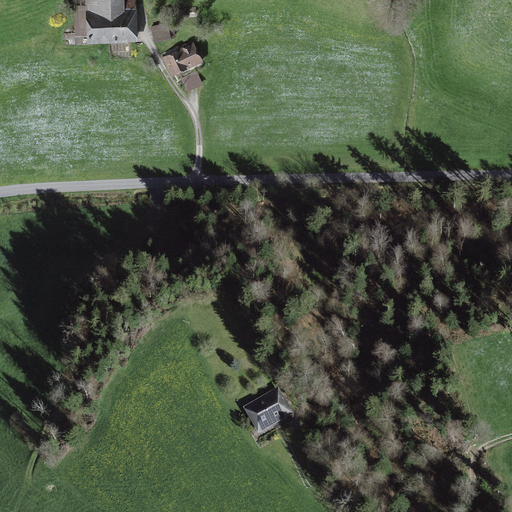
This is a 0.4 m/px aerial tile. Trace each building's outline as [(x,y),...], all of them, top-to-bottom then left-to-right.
[(86,0),(87,6),(76,6),(76,33),(88,33),(88,38),(111,37),(111,33),(130,33),(129,11),(128,0),(86,0)] [(168,22),(152,25),(154,38),(170,36),(168,22)] [(184,47),(163,58),(170,71),(185,64),(187,67),(202,60),(193,41),(183,45),(184,47)] [(201,82),(196,71),(182,78),(187,89),(201,82)] [(287,409),(278,393),(252,407),(251,408),(260,424),(273,417),(287,409)]
